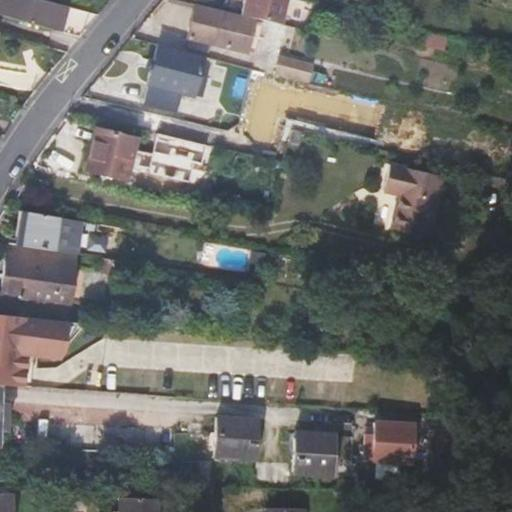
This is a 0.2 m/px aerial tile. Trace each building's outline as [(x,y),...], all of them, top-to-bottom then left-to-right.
[(0,0),(0,11),(61,29),(66,5),(46,0),(0,0)] [(287,0),(245,0),(241,14),(282,23),(287,0)] [(195,4),(187,36),(213,42),(216,29),(234,33),(231,46),(246,50),(253,19),(239,15),(195,4)] [(234,33),(216,29),(213,42),(231,46),(234,33)] [(145,92),(179,100),(181,92),(194,95),(203,57),(157,45),(145,92)] [(287,71),(319,79),(322,62),(291,54),(287,71)] [(177,110),(179,100),(145,92),(143,102),(177,110)] [(137,136),(96,127),(86,171),(126,181),(137,136)] [(291,128),(288,142),(299,145),(300,143),(309,146),(311,139),(300,136),(302,130),(291,128)] [(428,235),(443,176),(391,163),(385,188),(401,193),(393,227),(428,235)] [(71,253),(76,220),(49,215),(25,211),(20,245),(71,253)] [(80,255),(86,221),(76,220),(71,253),(80,255)] [(70,266),(3,257),(0,281),(0,293),(65,303),(70,266)] [(212,454),(253,456),(255,419),(215,416),(212,454)] [(373,421),(369,460),(410,464),(413,424),(373,421)] [(291,459),(332,461),(333,434),(293,430),(291,459)] [(330,475),(332,461),(291,459),(290,472),(330,475)] [(199,461),(182,461),(180,485),(199,485),(199,461)] [(0,495),(0,511),(7,511),(9,495),(0,495)] [(117,497),(116,511),(156,511),(157,498),(117,497)]
